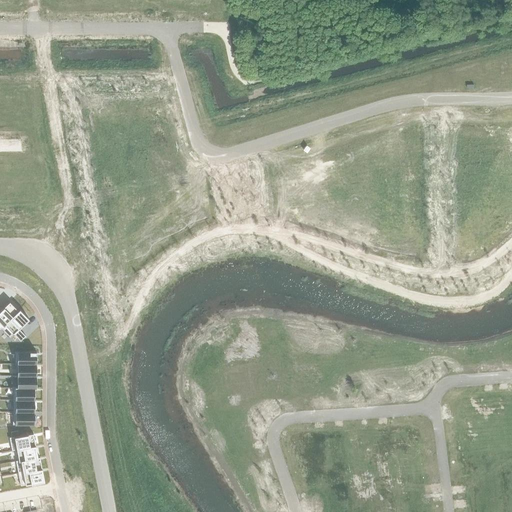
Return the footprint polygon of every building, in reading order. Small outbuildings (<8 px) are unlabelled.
[(102,95),(92,108),(96,112),(107,99),(102,95)] [(96,112),(91,118),(102,128),(119,109),(107,99),(96,112)] [(119,109),(102,128),(111,135),(127,116),(119,109)] [(127,116),(111,135),(119,142),(135,123),(127,116)] [(135,123),(119,142),(128,150),(144,131),(135,123)] [(390,134),(390,148),(394,148),(394,147),(410,147),(410,146),(410,136),(416,136),(416,126),(394,126),(394,134),(390,134)] [(394,148),(394,160),(398,160),(398,168),(400,168),(400,167),(420,167),(420,166),(420,159),(414,159),(414,146),(410,146),(410,147),(394,147),(394,148)] [(138,154),(130,157),(135,168),(158,157),(153,147),(149,149),(146,150),(142,152),(138,154)] [(158,157),(135,168),(140,177),(163,167),(158,157)] [(271,170),(271,179),(293,179),(293,172),(297,172),(297,158),(277,158),(277,170),(271,170)] [(396,174),(396,187),(416,187),(416,176),(422,176),(422,166),(420,166),(420,167),(400,167),(400,168),(400,174),(396,174)] [(163,167),(140,177),(144,187),(167,177),(163,167)] [(366,173),(366,182),(384,182),(384,181),(384,173),(366,173)] [(167,177),(144,187),(151,201),(173,191),(167,177)] [(271,179),(271,188),(277,188),(277,200),(281,200),(281,199),(297,199),(297,198),(297,186),(293,186),(293,179),(271,179)] [(360,201),(360,202),(378,202),(378,203),(382,203),(382,195),(386,195),(386,181),(384,181),(384,182),(366,182),(366,193),(360,193),(360,201)] [(396,187),(396,200),(400,200),(400,207),(422,207),(422,198),(416,198),(416,187),(396,187)] [(311,197),(311,210),(331,210),(331,199),(337,199),(337,189),(315,189),(315,197),(311,197)] [(275,210),(275,220),(297,220),(297,212),(301,212),(301,198),(297,198),(297,199),(281,199),(281,200),(281,210),(275,210)] [(356,201),(356,211),(362,211),(362,222),(382,222),(382,209),(378,209),(378,203),(378,202),(360,202),(360,201),(356,201)] [(176,207),(163,214),(173,236),(187,230),(176,207)] [(396,227),(414,227),(414,228),(416,228),(416,216),(422,216),(422,207),(400,207),(400,214),(396,214),(396,227)] [(311,210),(311,223),(315,223),(315,231),(337,231),(337,221),(331,221),(331,210),(311,210)] [(163,214),(153,218),(163,241),(173,236),(163,214)] [(144,222),(143,223),(152,242),(151,242),(153,246),(163,241),(153,218),(144,222)] [(142,219),(131,224),(142,246),(151,242),(152,242),(143,223),(144,222),(142,219)] [(356,233),(356,243),(378,243),(378,235),(382,235),(382,222),(362,222),(362,233),(356,233)] [(131,224),(122,228),(132,251),(142,246),(131,224)] [(394,227),(394,240),(398,240),(398,248),(420,248),(420,239),(414,239),(414,228),(414,227),(396,227),(394,227)] [(122,228),(111,233),(121,256),(132,251),(122,228)] [(0,328),(1,328),(9,320),(9,319),(17,310),(9,302),(0,310),(0,328)] [(9,320),(1,328),(9,337),(13,334),(20,341),(25,336),(18,329),(28,319),(19,309),(17,310),(9,319),(9,320)] [(14,351),(14,364),(16,364),(36,364),(36,351),(14,351)] [(16,364),(16,376),(36,376),(36,364),(16,364)] [(16,376),(16,387),(25,387),(25,389),(34,389),(36,389),(36,376),(16,376)] [(12,387),(12,401),(34,401),(34,389),(25,389),(25,387),(16,387),(12,387)] [(505,414),(503,414),(504,424),(511,423),(511,399),(504,400),(505,414)] [(12,407),(12,413),(34,413),(34,401),(12,401),(12,407)] [(491,401),(467,403),(468,428),(478,427),(478,430),(493,429),(491,401)] [(12,413),(12,425),(34,425),(34,413),(12,413)] [(32,433),(9,438),(11,451),(16,450),(35,446),(32,433)] [(403,433),(389,434),(390,457),(405,456),(404,451),(409,451),(408,441),(404,442),(403,433)] [(357,436),(344,437),(346,465),(359,464),(359,461),(368,460),(367,442),(360,442),(361,445),(358,445),(357,436)] [(35,446),(16,450),(18,460),(37,457),(35,446)] [(18,460),(15,461),(18,473),(41,469),(39,456),(37,457),(18,460)] [(41,469),(18,473),(20,486),(44,481),(41,469)] [(490,474),(477,475),(477,487),(499,486),(498,474),(498,473),(490,474)] [(477,487),(476,487),(477,500),(492,499),(500,498),(499,486),(477,487)] [(402,488),(386,489),(387,500),(394,499),(395,507),(415,505),(414,493),(403,494),(402,488)] [(336,489),(312,490),(313,503),(329,502),(337,502),(337,501),(336,489)]
